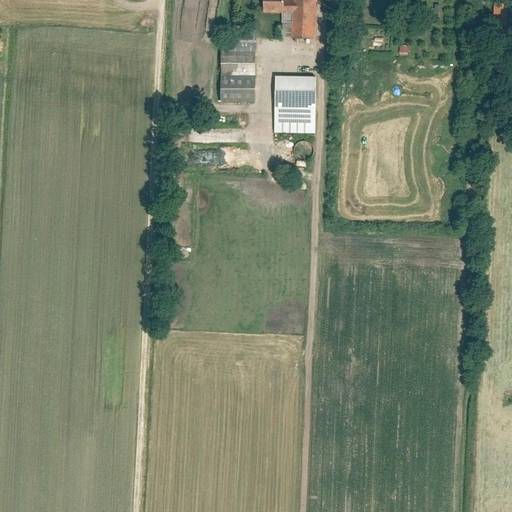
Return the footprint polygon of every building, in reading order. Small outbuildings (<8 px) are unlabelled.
[(315,0),(266,0),(266,11),(291,11),(291,35),(315,36),(315,0)] [(405,1),(386,0),(378,0),(377,18),(404,20),(405,1)] [(494,0),(495,33),(510,33),(509,0),(494,0)] [(391,26),(363,25),(363,38),(390,39),(391,26)] [(256,105),(257,31),(222,31),(221,104),(256,105)] [(275,134),(316,135),(317,79),(277,78),(275,134)] [(306,152),(306,149),(306,145),(305,142),(302,140),(300,138),(297,137),(294,137),(291,138),(288,140),(286,142),(284,145),(284,148),(284,152),(286,154),(288,157),(290,159),(294,160),(297,160),(300,159),(302,157),(305,155),(306,152)] [(407,248),(422,248),(422,239),(408,239),(407,248)]
